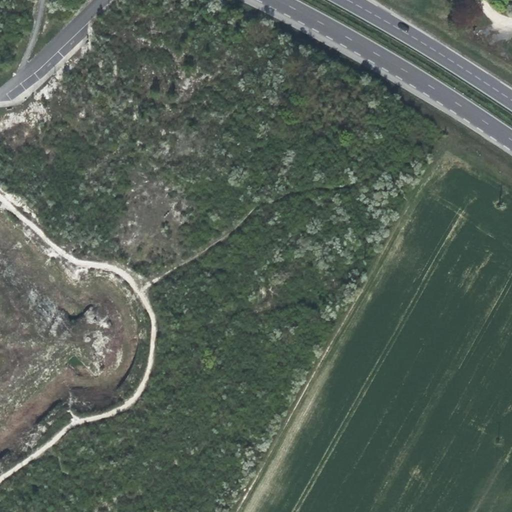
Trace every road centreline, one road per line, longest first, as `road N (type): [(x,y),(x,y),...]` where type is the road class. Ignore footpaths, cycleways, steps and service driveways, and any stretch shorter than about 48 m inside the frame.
road 1 (track): [(238,511),(434,171),(465,168),(511,197)]
road 2 (track): [(0,192),(74,261),(108,265),(138,291),(153,321),(147,374),(122,410),(77,420),(0,492)]
road 3 (track): [(138,291),(226,235),(257,205),(403,152),(451,166)]
road 4 (primary): [(277,0),(511,142)]
road 5 (primary): [(511,100),(346,0)]
